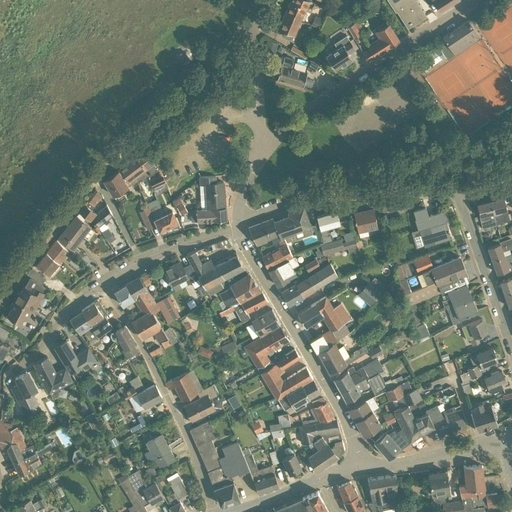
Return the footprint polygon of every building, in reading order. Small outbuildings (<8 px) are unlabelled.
[(299,0),(298,4),(291,1),(285,13),(300,20),(306,8),(309,0),(299,0)] [(371,0),(371,11),(380,11),(380,0),(371,0)] [(426,16),(415,0),(412,0),(413,0),(407,4),(397,11),(406,25),(409,23),(410,24),(412,22),(411,22),(414,20),(415,23),(426,16)] [(455,0),(432,0),(439,10),(455,0)] [(293,35),(300,20),(285,13),(279,28),(293,35)] [(318,28),(322,19),(316,16),(312,25),(318,28)] [(480,37),(469,22),(468,20),(443,37),(447,42),(439,48),(444,54),(450,49),(454,55),(480,37)] [(347,27),(354,39),(362,34),(358,28),(362,26),(358,21),(347,27)] [(390,46),(399,40),(388,23),(375,32),(378,38),(368,45),(375,56),(390,46)] [(350,40),(346,35),(337,41),(340,46),(326,56),(334,70),(341,66),(342,67),(353,60),(349,53),(355,49),(350,40)] [(267,41),(265,50),(275,54),(278,44),(267,41)] [(291,46),(289,50),(305,57),(307,53),(291,46)] [(314,56),(311,62),(318,66),(321,60),(314,56)] [(311,62),(309,61),(306,67),(314,72),(318,66),(311,62)] [(303,86),(307,72),(281,65),(277,78),(303,86)] [(313,80),(305,78),(304,84),(312,86),(313,80)] [(145,171),(147,175),(148,177),(158,169),(156,164),(144,148),(134,156),(145,171)] [(133,186),(147,175),(145,171),(134,156),(119,167),(119,166),(118,166),(120,169),(131,183),(133,186)] [(113,195),(131,183),(120,169),(103,180),(113,195)] [(165,182),(162,176),(149,182),(152,188),(158,185),(165,182)] [(206,184),(207,208),(225,207),(224,182),(217,183),(216,176),(201,177),(201,184),(206,184)] [(162,192),(158,185),(152,188),(155,196),(162,192)] [(92,210),(94,207),(102,195),(96,190),(79,212),(91,221),(97,214),(92,210)] [(493,213),(496,224),(510,221),(504,197),(490,201),(494,213),(493,213)] [(496,224),(493,213),(494,213),(490,201),(477,204),(483,228),(491,226),(492,226),(496,225),(496,224)] [(184,204),(178,207),(182,214),(187,210),(184,204)] [(97,214),(91,221),(98,226),(112,214),(107,205),(101,210),(97,214)] [(156,224),(154,218),(151,212),(149,208),(149,207),(139,211),(147,228),(156,224)] [(226,219),(225,208),(225,207),(207,208),(196,209),(197,221),(214,220),(226,219)] [(313,233),(310,226),(303,207),(289,212),(290,216),(298,238),(313,233)] [(428,216),(425,207),(414,211),(416,219),(415,220),(418,229),(424,227),(426,235),(431,233),(433,240),(434,240),(435,242),(450,237),(448,233),(449,232),(449,230),(448,230),(445,221),(446,220),(443,211),(428,216)] [(373,209),(353,213),(358,233),(378,228),(373,209)] [(154,218),(156,224),(159,231),(177,222),(172,210),(160,216),(159,216),(154,218)] [(355,239),(345,242),(342,243),(340,238),(330,241),(328,233),(329,233),(328,227),(340,224),(336,210),(316,216),(322,235),(321,235),(323,243),(320,244),(320,245),(321,248),(323,255),(336,251),(347,248),(349,253),(358,249),(355,239)] [(73,245),(81,235),(88,240),(95,230),(89,225),(76,215),(76,216),(77,216),(71,224),(70,223),(59,237),(71,248),(73,245)] [(298,238),(290,216),(274,222),(280,236),(281,239),(284,237),(286,242),(298,238)] [(280,236),(274,222),(272,218),(248,227),(256,244),(267,239),(266,238),(271,236),(273,242),(279,239),(281,239),(280,236)] [(113,235),(110,231),(108,228),(103,232),(104,234),(107,238),(113,235)] [(315,235),(301,240),(304,246),(317,241),(315,235)] [(59,237),(46,252),(61,264),(62,262),(60,261),(69,251),(75,257),(81,250),(73,245),(71,248),(59,237)] [(232,245),(228,238),(227,239),(219,242),(222,249),(232,245)] [(492,261),(504,256),(502,252),(511,248),(511,242),(511,239),(487,247),(492,261)] [(211,250),(220,246),(219,242),(210,245),(211,250)] [(292,256),(291,253),(286,244),(261,257),(268,269),(292,256)] [(210,260),(209,259),(202,262),(196,250),(186,254),(192,264),(200,278),(203,284),(197,287),(202,297),(208,294),(205,288),(219,280),(245,266),(237,255),(213,267),(210,260)] [(61,264),(46,252),(36,264),(49,275),(57,264),(59,266),(61,264)] [(441,292),(447,289),(465,281),(462,274),(439,283),(433,267),(428,254),(414,260),(419,273),(412,276),(400,281),(409,305),(414,303),(441,292)] [(510,254),(504,256),(492,261),(497,273),(511,267),(511,258),(511,259),(510,254)] [(439,283),(462,274),(466,272),(459,256),(433,267),(439,283)] [(289,279),(286,275),(286,274),(284,269),(292,265),(292,266),(296,265),(292,257),(268,269),(278,286),(289,279)] [(307,271),(319,265),(316,259),(304,265),(307,271)] [(188,284),(200,278),(192,264),(184,268),(180,261),(164,269),(172,284),(175,291),(188,284)] [(331,263),(308,276),(315,288),(337,274),(331,263)] [(27,275),(30,276),(41,284),(45,278),(32,269),(27,275)] [(141,276),(146,284),(151,281),(147,273),(141,276)] [(230,307),(261,290),(249,274),(230,286),(218,293),(227,309),(230,307)] [(136,297),(141,305),(153,298),(140,275),(114,291),(123,305),(136,297)] [(34,311),(45,290),(43,289),(44,287),(30,276),(20,293),(18,292),(14,300),(34,311)] [(308,276),(296,283),(303,295),(315,288),(308,276)] [(511,291),(511,276),(500,281),(504,294),(511,291)] [(223,287),(219,280),(205,288),(208,294),(209,295),(223,287)] [(382,292),(368,280),(357,294),(371,305),(382,292)] [(445,307),(446,307),(454,304),(471,297),(465,281),(447,289),(449,293),(451,297),(442,301),(445,307)] [(304,296),(303,295),(296,283),(281,292),(288,305),(304,296)] [(250,317),(247,313),(268,301),(261,290),(230,307),(227,309),(220,313),(221,316),(235,309),(242,321),(250,317)] [(316,351),(318,350),(334,342),(337,339),(348,334),(342,323),(347,319),(339,305),(333,309),(325,296),(315,303),(323,315),(330,328),(320,334),(320,335),(310,341),(316,351)] [(471,297),(454,304),(460,318),(477,311),(471,297)] [(156,329),(162,341),(161,342),(164,348),(177,340),(169,327),(164,330),(153,313),(160,309),(153,298),(141,305),(146,313),(132,321),(142,338),(156,329)] [(8,315),(23,324),(31,310),(33,312),(34,311),(14,300),(13,302),(14,304),(8,315)] [(94,302),(81,310),(91,325),(104,317),(103,316),(107,313),(101,305),(98,308),(94,302)] [(305,326),(323,315),(315,303),(297,313),(305,326)] [(259,335),(280,323),(272,309),(252,321),(259,335)] [(91,325),(81,310),(69,318),(80,334),(83,331),(92,345),(100,339),(98,337),(112,328),(104,317),(91,325)] [(479,343),(476,336),(487,332),(482,318),(467,324),(471,332),(472,332),(473,333),(469,335),(473,345),(479,343)] [(189,322),(184,325),(189,335),(194,332),(189,322)] [(424,323),(414,328),(419,339),(430,334),(424,323)] [(265,354),(289,339),(280,324),(245,346),(258,367),(270,360),(265,354)] [(139,354),(137,352),(133,345),(135,343),(125,325),(116,331),(120,337),(119,338),(117,341),(116,342),(123,345),(125,349),(123,350),(127,358),(129,360),(139,354)] [(9,332),(0,326),(0,357),(3,359),(10,346),(4,342),(9,332)] [(113,340),(117,341),(119,338),(120,337),(116,331),(111,334),(111,336),(113,340)] [(76,355),(66,339),(54,346),(64,363),(76,355)] [(221,347),(222,350),(214,354),(215,357),(236,346),(233,340),(221,347)] [(444,340),(438,343),(440,349),(446,346),(444,340)] [(344,345),(338,348),(334,342),(318,350),(330,372),(357,358),(368,351),(365,345),(353,352),(354,354),(350,356),(344,345)] [(202,344),(199,351),(212,357),(215,350),(202,344)] [(149,352),(151,356),(159,352),(160,354),(163,352),(159,346),(149,352)] [(368,352),(372,358),(375,356),(383,352),(379,346),(368,352)] [(492,347),(476,354),(480,363),(468,368),(469,370),(470,373),(472,378),(482,374),(480,369),(489,365),(488,363),(497,360),(492,347)] [(294,348),(276,360),(282,368),(300,357),(294,348)] [(72,381),(64,367),(54,372),(47,357),(34,363),(49,393),(50,393),(52,398),(57,395),(59,391),(57,389),(72,381)] [(378,359),(377,359),(368,364),(356,371),(353,366),(333,377),(340,389),(354,382),(368,374),(369,377),(383,370),(378,359)] [(306,366),(282,380),(273,365),(262,372),(277,398),(313,377),(306,366)] [(340,389),(346,400),(364,390),(365,390),(371,387),(374,393),(387,387),(381,374),(384,372),(383,370),(369,377),(368,374),(354,382),(340,389)] [(461,377),(463,382),(472,378),(470,373),(469,370),(460,374),(461,377)] [(43,413),(33,392),(37,390),(28,371),(15,378),(18,384),(11,388),(15,395),(28,420),(43,413)] [(197,391),(188,371),(172,379),(182,399),(197,391)] [(496,389),(497,390),(503,387),(502,383),(506,381),(504,377),(505,376),(504,376),(502,371),(484,377),(490,392),(496,389)] [(119,387),(122,392),(126,398),(137,393),(136,392),(144,388),(137,376),(129,381),(132,386),(125,390),(123,385),(119,387)] [(308,398),(320,392),(320,391),(313,378),(301,385),(308,398)] [(465,394),(472,391),(469,382),(462,384),(464,392),(465,394)] [(388,400),(403,393),(399,383),(398,384),(384,391),(388,400)] [(155,384),(131,397),(138,410),(162,397),(155,384)] [(212,384),(203,388),(197,391),(200,398),(185,406),(192,420),(201,416),(203,420),(212,416),(210,411),(215,409),(209,398),(217,395),(212,384)] [(285,409),(293,404),(296,409),(305,404),(303,401),(308,398),(301,385),(278,398),(280,402),(285,409)] [(404,394),(408,403),(421,398),(416,388),(404,394)] [(112,394),(117,401),(121,398),(117,391),(112,394)] [(511,392),(503,395),(505,401),(511,399),(511,392)] [(235,394),(228,399),(233,408),(240,404),(235,394)] [(372,396),(350,407),(348,408),(355,420),(372,410),(378,406),(372,396)] [(1,417),(1,419),(2,419),(12,420),(12,410),(8,410),(9,398),(3,397),(1,417)] [(333,418),(326,402),(325,402),(323,398),(312,402),(314,407),(313,407),(319,419),(320,421),(333,418)] [(52,399),(45,402),(52,415),(58,412),(52,399)] [(470,412),(476,431),(497,424),(491,405),(487,406),(485,400),(478,403),(480,409),(470,412)] [(398,418),(402,426),(409,441),(421,433),(414,419),(408,405),(394,411),(398,418)] [(437,405),(426,411),(427,413),(414,419),(421,433),(434,426),(432,423),(443,418),(437,405)] [(439,429),(439,431),(440,434),(467,426),(461,408),(444,414),(448,426),(439,429)] [(372,410),(355,420),(364,435),(367,433),(381,424),(372,410)] [(398,418),(394,411),(394,410),(383,416),(387,424),(398,418)] [(88,414),(94,431),(102,428),(96,411),(88,414)] [(288,413),(279,415),(280,423),(281,426),(290,425),(288,413)] [(262,431),(267,428),(260,418),(252,423),(261,438),(265,435),(262,431)] [(311,442),(314,447),(317,445),(329,461),(337,455),(343,449),(344,447),(336,418),(309,424),(311,435),(313,435),(314,441),(311,442)] [(254,479),(244,456),(241,448),(237,440),(222,447),(225,455),(220,457),(211,439),(218,436),(209,420),(189,429),(208,471),(213,487),(214,487),(220,504),(223,505),(240,500),(232,478),(231,475),(240,472),(240,473),(249,470),(253,480),(254,479)] [(0,445),(7,448),(13,461),(27,455),(27,454),(25,448),(26,448),(17,428),(11,430),(12,424),(1,423),(0,422),(0,445)] [(311,435),(309,424),(299,426),(303,443),(311,442),(314,441),(313,435),(311,435)] [(400,447),(409,441),(402,426),(395,431),(393,429),(387,433),(385,431),(374,441),(388,458),(400,447)] [(274,438),(286,436),(283,428),(281,429),(271,431),(274,438)] [(170,450),(161,434),(147,442),(151,448),(148,449),(153,459),(155,457),(159,465),(174,458),(174,457),(172,457),(169,451),(170,450)] [(112,447),(118,444),(115,437),(108,440),(112,447)] [(42,446),(44,452),(53,447),(56,445),(53,440),(50,442),(42,446)] [(304,467),(312,463),(316,470),(329,461),(317,445),(314,447),(313,448),(310,444),(303,448),(307,455),(300,458),(304,467)] [(284,450),(287,456),(282,458),(290,473),(295,471),(295,472),(300,470),(299,469),(301,468),(294,453),(291,447),(289,446),(285,448),(284,450)] [(71,451),(76,462),(86,457),(81,447),(71,451)] [(41,462),(38,455),(35,450),(27,454),(27,455),(13,461),(20,475),(41,462)] [(104,457),(106,461),(115,457),(113,452),(104,457)] [(259,494),(279,487),(275,475),(275,474),(272,465),(258,470),(256,465),(251,454),(244,456),(254,479),(259,494)] [(484,511),(483,506),(487,506),(488,509),(500,507),(496,493),(485,495),(481,465),(463,466),(463,467),(464,467),(465,485),(459,486),(462,501),(464,511),(484,511)] [(152,466),(146,469),(150,476),(156,473),(152,466)] [(163,496),(156,483),(165,478),(162,473),(153,478),(154,480),(148,483),(139,469),(127,476),(127,478),(133,488),(136,492),(144,505),(150,502),(151,503),(163,496)] [(445,471),(429,474),(431,485),(427,485),(428,494),(432,493),(434,503),(440,502),(440,506),(440,507),(443,507),(443,511),(464,511),(462,501),(449,503),(446,504),(444,492),(448,491),(445,471)] [(186,511),(178,498),(188,493),(178,475),(168,481),(174,492),(167,496),(163,496),(168,504),(171,509),(170,509),(170,510),(171,510),(172,511),(186,511)] [(373,511),(396,507),(394,498),(397,497),(396,475),(367,479),(373,502),(368,503),(373,511)] [(126,492),(133,488),(127,478),(120,482),(126,492)] [(348,511),(353,511),(357,510),(363,507),(363,506),(364,505),(363,502),(361,502),(354,488),(353,488),(350,481),(338,486),(342,495),(345,500),(343,501),(348,511)] [(365,511),(363,507),(357,510),(358,511),(328,511),(317,491),(302,497),(310,511),(365,511)] [(136,492),(128,496),(133,504),(130,506),(133,511),(145,511),(147,511),(144,505),(136,492)] [(42,507),(47,505),(43,498),(38,501),(32,504),(29,499),(18,505),(21,511),(33,511),(36,511),(42,507)] [(309,511),(301,498),(273,510),(273,511),(309,511)]
